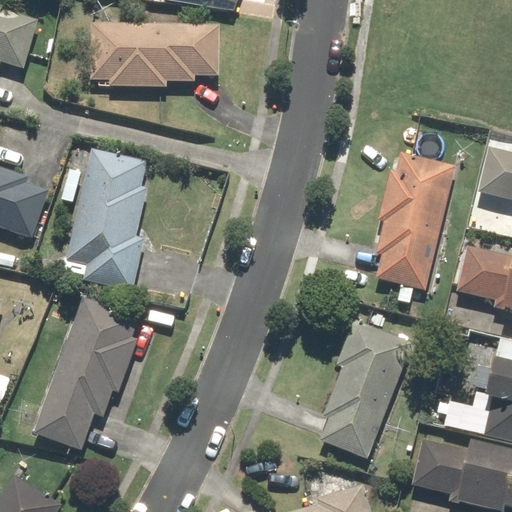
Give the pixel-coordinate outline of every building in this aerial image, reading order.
[(213,0),(238,8),(240,0),(213,0)] [(0,72),(23,79),(38,27),(0,15),(0,72)] [(92,30),(91,85),(110,85),(110,92),(167,93),(167,87),(194,88),(194,81),(218,81),(219,31),(92,30)] [(145,194),(140,193),(146,168),(92,156),(65,276),(118,288),(132,291),(143,243),(134,241),(145,194)] [(511,162),(489,157),(479,198),(511,205),(511,162)] [(379,226),(384,227),(376,259),(382,261),(377,285),(425,297),(454,173),(395,159),(379,226)] [(0,170),(0,231),(32,243),(48,196),(23,187),(26,179),(0,170)] [(511,263),(470,253),(459,296),(501,306),(499,317),(511,319),(511,263)] [(106,426),(145,327),(85,304),(33,437),(80,455),(94,421),(106,426)] [(337,370),(344,373),(324,420),(330,423),(321,446),(367,464),(415,347),(356,323),(337,370)] [(511,371),(511,372),(496,368),(485,407),(491,409),(483,440),(511,447),(511,371)] [(511,511),(511,463),(465,452),(464,457),(423,446),(412,489),(452,499),(450,511),(455,511),(511,511)] [(0,501),(0,511),(62,511),(12,482),(0,501)] [(370,511),(365,494),(307,511),(370,511)]
